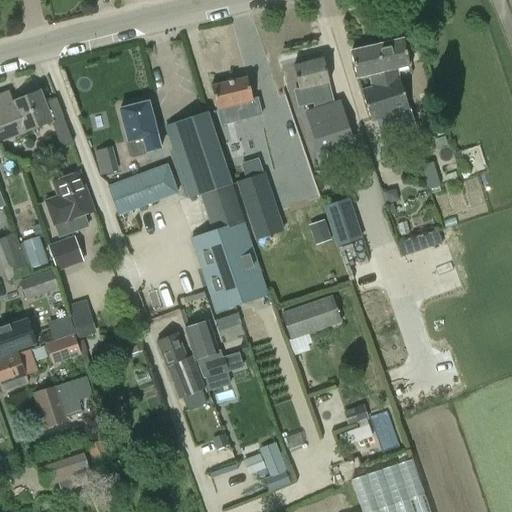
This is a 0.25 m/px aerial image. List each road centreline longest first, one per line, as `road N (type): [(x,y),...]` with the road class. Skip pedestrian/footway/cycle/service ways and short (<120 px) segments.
road 1 (residential): [(45,48),(211,511)]
road 2 (tertiary): [(45,48),(222,0)]
